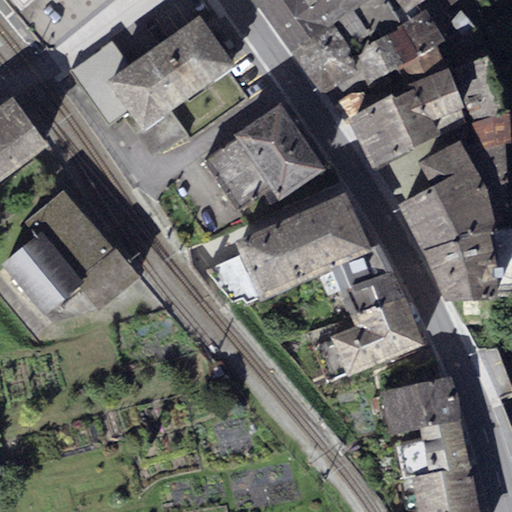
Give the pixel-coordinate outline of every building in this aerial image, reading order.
[(12,0),(23,12),(36,0),(12,0)] [(253,0),(276,33),(315,4),(312,0),(253,0)] [(321,0),(315,4),(276,33),(321,96),(365,69),(361,58),(369,45),(389,35),(399,30),(399,27),(404,24),(388,0),(321,0)] [(425,0),(398,0),(408,13),(425,0)] [(437,0),(446,10),(458,0),(437,0)] [(389,35),(407,65),(438,45),(447,40),(427,11),(404,24),(399,27),(399,30),(389,35)] [(466,39),(478,29),(462,12),(451,22),(466,39)] [(157,49),(192,98),(235,65),(201,19),(157,49)] [(369,45),(361,58),(365,69),(370,84),(398,69),(407,65),(389,35),(369,45)] [(407,86),(449,70),(438,45),(407,65),(398,69),(407,86)] [(108,47),(73,72),(111,128),(126,118),(133,113),(111,83),(126,72),(108,47)] [(133,113),(145,131),(173,111),(192,98),(157,49),(126,72),(111,83),(133,113)] [(502,114),(488,59),(456,68),(473,122),(502,114)] [(441,137),(473,122),(449,70),(407,86),(411,93),(415,91),(422,116),(433,120),(441,137)] [(351,119),(376,171),(441,137),(433,120),(422,116),(415,91),(411,93),(395,100),(394,94),(351,119)] [(0,183),(49,147),(13,100),(0,109),(0,183)] [(280,200),(325,170),(282,104),(234,135),(238,140),(206,161),(240,212),(273,190),(280,200)] [(156,157),(189,136),(173,111),(145,131),(133,113),(126,118),(156,157)] [(505,145),(511,143),(511,130),(509,112),(502,114),(473,122),(478,143),(482,141),(486,150),(505,145)] [(401,206),(424,252),(511,227),(505,145),(486,150),(482,141),(478,143),(464,147),(462,141),(419,164),(434,188),(401,206)] [(102,311),(142,279),(118,249),(115,250),(66,189),(25,222),(38,238),(5,265),(46,316),(82,287),(102,311)] [(235,242),(263,303),(332,271),(377,251),(350,193),(235,242)] [(424,252),(447,303),(499,301),(498,296),(511,294),(511,226),(511,227),(424,252)] [(342,292),(390,275),(377,251),(332,271),(342,292)] [(409,307),(396,273),(390,275),(342,292),(356,327),(409,307)] [(349,377),(426,346),(409,307),(356,327),(332,336),(349,377)] [(380,393),(392,436),(422,430),(461,421),(451,377),(380,393)] [(471,467),(467,445),(461,421),(422,430),(424,438),(396,445),(405,481),(413,479),(471,467)] [(479,511),(471,467),(413,479),(419,511),(479,511)]
